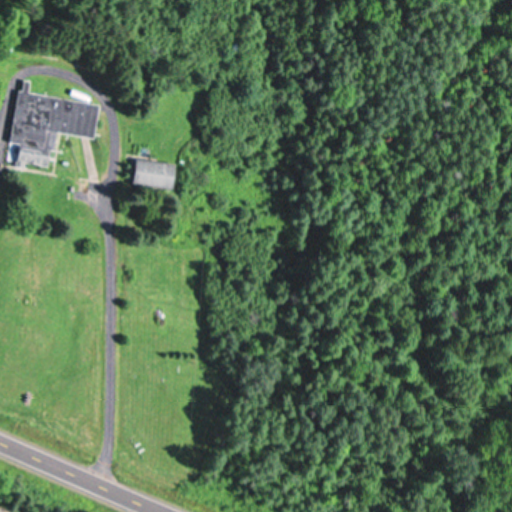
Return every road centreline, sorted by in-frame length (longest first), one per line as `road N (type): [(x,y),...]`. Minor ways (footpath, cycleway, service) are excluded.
road 1 (residential): [(102,485),(108,221)]
road 2 (primary): [(0,440),(163,511)]
